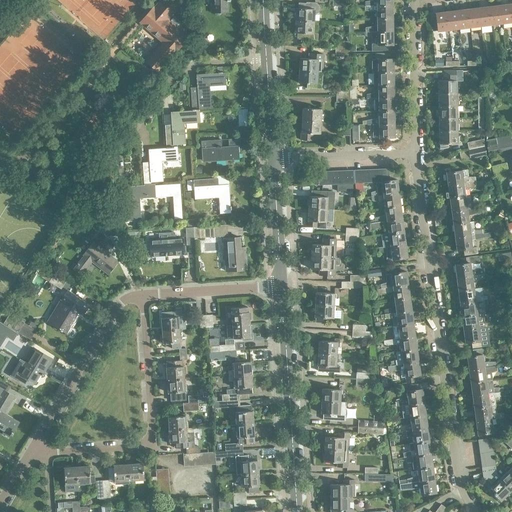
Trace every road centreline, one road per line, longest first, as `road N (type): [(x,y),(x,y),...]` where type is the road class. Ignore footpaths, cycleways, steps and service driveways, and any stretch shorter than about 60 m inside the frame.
road 1 (residential): [(476,511),(461,487),(414,154)]
road 2 (residential): [(46,452),(150,440),(142,295)]
road 3 (secondary): [(296,511),(280,285)]
road 4 (residential): [(35,446),(119,303),(142,295)]
road 5 (secondary): [(273,158),(263,0)]
road 6 (residential): [(414,154),(412,0)]
road 7 (unknown): [(0,152),(17,152),(111,53)]
road 8 (residential): [(273,158),(414,154)]
road 9 (residential): [(142,295),(280,285)]
road 10 (secondary): [(280,285),(273,158)]
